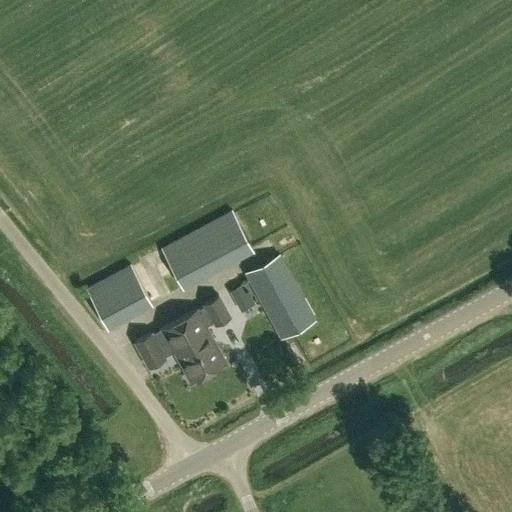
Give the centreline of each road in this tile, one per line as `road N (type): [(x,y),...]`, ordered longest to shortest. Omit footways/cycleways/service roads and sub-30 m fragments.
road 1 (tertiary): [(226,447),(511,291)]
road 2 (unclassified): [(197,464),(0,217)]
